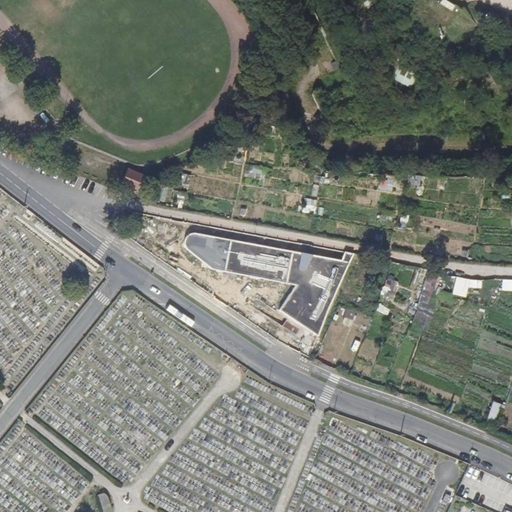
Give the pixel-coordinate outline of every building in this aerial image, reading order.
[(466,8),(450,0),(433,0),(420,26),(449,41),(466,8)] [(511,49),(511,24),(481,21),(477,46),(511,49)] [(324,96),(320,87),(314,89),(312,95),(328,129),(334,136),(426,135),(472,134),(472,127),(460,127),(454,129),(370,130),(368,127),(366,123),(359,84),(345,48),(337,33),(328,37),(348,85),(324,96)] [(410,88),(416,73),(397,65),(391,80),(410,88)] [(260,170),(243,169),(243,177),(259,178),(260,170)] [(126,188),(139,193),(145,179),(130,172),(126,188)] [(182,174),(180,185),(188,186),(190,175),(182,174)] [(148,200),(156,201),(163,185),(156,182),(148,200)] [(181,203),(183,191),(172,190),(171,202),(181,203)] [(302,198),(300,212),(314,214),(316,199),(302,198)] [(135,224),(129,236),(141,242),(147,230),(135,224)] [(328,303),(348,263),(191,233),(186,235),(183,240),(182,245),(209,267),(294,285),(278,310),(315,335),(328,303)] [(386,244),(387,236),(375,234),(374,243),(386,244)] [(466,287),(480,288),(481,279),(453,278),(452,295),(465,296),(466,287)] [(434,308),(426,304),(429,297),(423,294),(430,280),(427,279),(413,308),(430,316),(434,308)] [(381,286),(379,295),(387,296),(389,287),(381,286)] [(350,323),(353,313),(344,311),(342,321),(350,323)] [(389,376),(387,385),(400,388),(401,383),(394,382),(395,377),(389,376)] [(491,401),(485,421),(494,424),(500,404),(491,401)] [(94,496),(101,511),(108,511),(111,511),(103,492),(94,496)]
